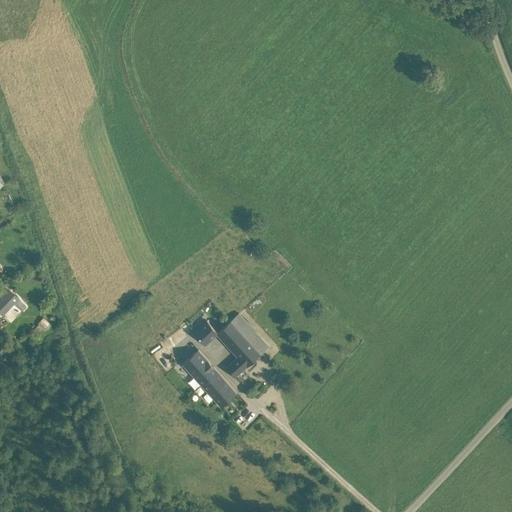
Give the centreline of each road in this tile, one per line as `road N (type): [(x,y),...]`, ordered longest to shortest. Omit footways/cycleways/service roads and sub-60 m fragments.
road 1 (track): [(235,384),(385,511)]
road 2 (unclassified): [(409,511),(511,401)]
